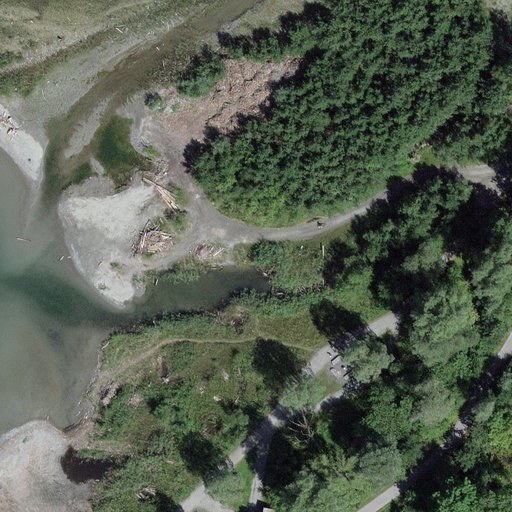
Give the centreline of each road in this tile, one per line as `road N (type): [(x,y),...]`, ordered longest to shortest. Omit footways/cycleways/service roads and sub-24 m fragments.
road 1 (track): [(180,511),(269,426),(321,359),(422,296),(511,173)]
road 2 (track): [(368,511),(448,444),(511,345)]
